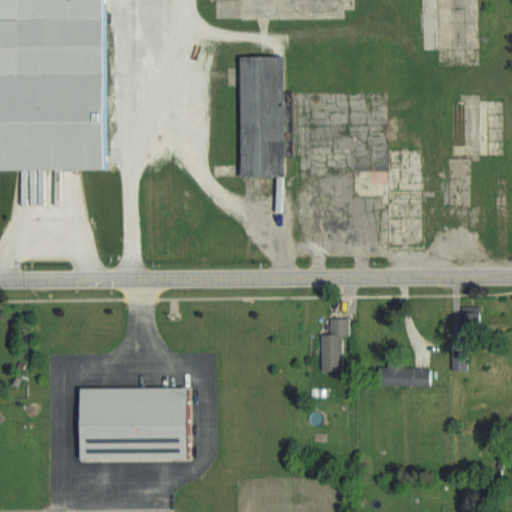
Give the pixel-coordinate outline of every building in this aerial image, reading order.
[(0,0),(0,171),(110,171),(107,0),(0,0)] [(246,0),(247,20),(352,18),(351,0),(246,0)] [(423,0),(424,49),(496,48),(495,0),(423,0)] [(246,58),(247,174),(286,174),(285,57),(246,58)] [(455,99),(455,153),(508,153),(508,99),(455,99)] [(361,169),(362,195),(389,195),(389,246),(429,245),(428,147),(388,147),(389,168),(361,169)] [(325,333),(325,371),(347,371),(347,335),(352,335),(353,317),(334,317),(334,334),(325,333)] [(457,371),(471,371),(471,343),(457,343),(457,371)] [(388,364),(388,384),(434,385),(435,365),(388,364)] [(86,392),(86,461),(189,460),(188,391),(86,392)] [(0,453),(0,483),(13,484),(13,500),(30,500),(31,454),(0,453)]
